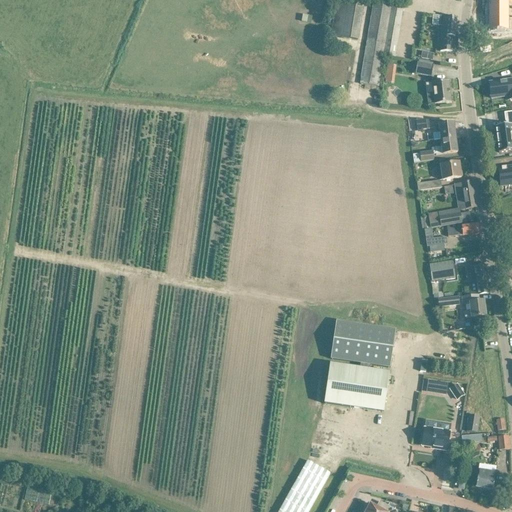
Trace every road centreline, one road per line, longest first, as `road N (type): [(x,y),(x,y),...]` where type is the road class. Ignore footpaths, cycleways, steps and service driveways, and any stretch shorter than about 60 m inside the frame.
road 1 (track): [(468,119),(25,74)]
road 2 (unclassified): [(511,393),(468,119),(469,0)]
road 3 (track): [(0,242),(25,74),(24,61),(0,37)]
road 4 (residential): [(483,511),(354,483),(339,511)]
road 5 (unknown): [(420,495),(394,436),(409,342)]
